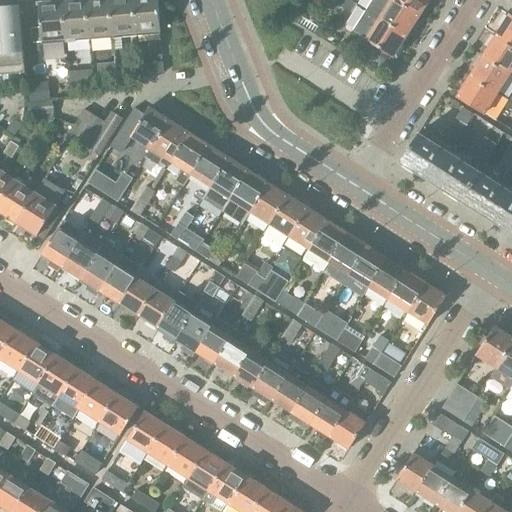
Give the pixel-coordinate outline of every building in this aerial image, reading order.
[(38,8),(42,44),(66,42),(62,2),(61,2),(60,0),(50,0),(49,0),(48,3),(38,4),(38,8)] [(72,0),(72,1),(62,2),(66,42),(89,40),(86,0),(85,0),(84,0),(72,0)] [(86,0),(89,40),(113,38),(109,0),(86,0)] [(109,0),(113,38),(115,63),(116,73),(128,72),(128,64),(124,65),(122,37),(136,36),(133,0),(109,0)] [(133,0),(136,36),(161,34),(157,0),(133,0)] [(359,17),(364,9),(349,0),(335,0),(334,3),(350,13),(351,12),(359,17)] [(419,16),(393,0),(370,0),(365,9),(406,36),(408,34),(409,35),(415,26),(413,25),(419,16)] [(393,0),(419,16),(420,14),(422,15),(427,6),(426,5),(428,0),(393,0)] [(400,45),(406,36),(365,9),(352,30),(393,56),(395,54),(396,55),(402,46),(400,45)] [(0,79),(25,77),(24,59),(20,10),(0,11),(0,79)] [(511,17),(509,15),(507,18),(506,17),(500,26),(502,27),(496,37),(511,46),(511,17)] [(511,46),(496,37),(495,38),(493,37),(488,46),(489,48),(483,56),(511,73),(511,74),(511,46)] [(477,67),(471,76),(498,93),(511,73),(483,56),(482,59),(480,58),(475,66),(477,67)] [(115,63),(97,64),(98,74),(116,73),(115,63)] [(163,73),(163,63),(145,64),(146,74),(163,73)] [(92,69),(68,71),(69,83),(93,81),(93,78),(92,69)] [(498,93),(471,76),(470,78),(468,77),(462,86),(464,87),(457,97),(485,114),(498,93)] [(49,90),(28,92),(29,103),(50,101),(49,90)] [(29,103),(28,103),(29,116),(54,114),(53,107),(52,101),(50,101),(29,103)] [(162,117),(148,108),(144,115),(133,109),(110,146),(121,152),(131,137),(151,149),(169,121),(166,119),(162,116),(162,117)] [(462,108),(456,118),(467,125),(473,115),(462,108)] [(84,109),(74,125),(68,135),(89,149),(105,122),(84,109)] [(111,112),(105,122),(89,149),(99,155),(122,119),(117,115),(111,112)] [(14,136),(22,124),(13,119),(6,131),(14,136)] [(169,121),(151,149),(146,157),(157,164),(159,162),(167,167),(170,162),(188,133),(186,132),(186,131),(182,129),(169,121)] [(458,139),(456,141),(464,146),(474,130),(467,125),(465,127),(458,139)] [(201,142),(188,133),(170,162),(182,169),(175,181),(183,186),(190,174),(208,146),(206,145),(207,144),(202,141),(201,142)] [(408,150),(400,162),(425,178),(436,185),(461,201),(479,172),(468,165),(470,161),(451,149),(444,145),(431,136),(429,140),(418,133),(410,145),(408,149),(408,150)] [(451,134),(444,145),(451,149),(456,141),(458,139),(452,134),(451,134)] [(3,153),(3,154),(11,158),(18,147),(11,142),(3,153)] [(208,146),(190,174),(210,187),(228,158),(226,157),(226,156),(222,154),(208,146)] [(23,166),(24,166),(32,171),(39,160),(31,155),(23,166)] [(228,158),(210,187),(230,199),(248,171),(246,170),(246,169),(242,166),(241,167),(228,158)] [(511,164),(502,181),(511,188),(511,187),(511,164)] [(0,204),(15,180),(0,170),(0,204)] [(95,171),(87,183),(97,190),(105,195),(118,203),(126,191),(115,184),(95,171)] [(230,199),(241,207),(234,218),(242,224),(249,212),(267,184),(266,183),(266,182),(262,179),(261,180),(248,171),(230,199)] [(479,172),(461,201),(486,216),(496,223),(511,233),(511,187),(511,188),(502,181),(491,175),(489,178),(479,172)] [(0,209),(5,213),(4,216),(16,224),(18,221),(35,193),(15,180),(0,204),(0,209)] [(267,184),(249,212),(269,224),(287,196),(285,195),(285,194),(281,191),(281,192),(267,184)] [(138,199),(147,205),(154,193),(145,187),(138,199)] [(56,206),(35,193),(18,221),(26,226),(24,228),(43,240),(63,210),(56,206)] [(95,210),(95,209),(101,200),(96,196),(89,206),(95,210)] [(287,196),(269,224),(289,237),(307,209),(305,208),(305,207),(301,204),(301,205),(287,196)] [(138,199),(131,211),(139,217),(147,205),(138,199)] [(122,213),(109,205),(101,200),(95,209),(103,214),(116,223),(122,213)] [(97,224),(103,214),(95,209),(95,210),(89,219),(97,224)] [(307,209),(289,237),(309,249),(327,221),(325,220),(326,219),(321,216),(320,217),(307,209)] [(185,212),(178,224),(187,229),(194,218),(185,212)] [(64,220),(58,229),(42,255),(44,256),(43,257),(44,258),(45,257),(61,267),(78,241),(83,232),(64,220)] [(327,221),(309,249),(303,258),(323,271),(329,262),(346,234),(344,232),(344,231),(340,228),(339,229),(327,221)] [(142,239),(148,229),(140,224),(133,233),(142,239)] [(178,224),(170,236),(179,242),(195,252),(201,242),(202,239),(187,229),(178,224)] [(148,229),(142,239),(135,248),(148,257),(161,237),(148,229)] [(346,234),(329,262),(348,274),(366,246),(364,245),(364,244),(360,241),(359,242),(346,234)] [(225,238),(220,245),(217,250),(226,255),(233,243),(225,238)] [(217,250),(220,245),(211,240),(207,246),(201,242),(195,252),(210,261),(217,250)] [(64,269),(80,280),(97,253),(78,241),(61,267),(63,268),(62,270),(63,270),(64,269)] [(103,245),(97,253),(80,280),(89,285),(86,290),(96,297),(99,292),(116,266),(122,257),(103,245)] [(366,246),(348,274),(368,287),(386,259),(384,257),(384,256),(380,254),(379,254),(366,246)] [(178,248),(172,258),(180,263),(186,254),(178,248)] [(226,255),(217,250),(210,261),(218,267),(226,255)] [(174,273),(180,263),(172,258),(166,268),(174,273)] [(386,259),(368,287),(388,299),(406,271),(403,270),(403,269),(399,266),(386,259)] [(247,263),(237,279),(249,286),(257,275),(259,270),(247,263)] [(102,293),(118,304),(135,278),(116,266),(99,292),(101,293),(100,294),(101,295),(102,293)] [(406,271),(388,299),(408,312),(426,283),(424,282),(420,279),(419,280),(406,271)] [(216,273),(210,282),(219,288),(225,278),(216,273)] [(257,275),(249,286),(258,292),(265,280),(257,275)] [(121,306),(137,316),(154,290),(135,278),(118,304),(121,306),(120,306),(121,307),(121,306)] [(173,302),(162,295),(167,287),(159,282),(154,290),(137,316),(139,317),(139,318),(140,318),(157,328),(173,302)] [(210,282),(205,290),(214,296),(219,288),(210,282)] [(426,283),(408,312),(428,325),(446,296),(443,294),(444,294),(439,291),(439,292),(426,283)] [(289,311),(296,300),(283,291),(275,303),(289,311)] [(176,340),(192,314),(199,304),(180,292),(173,302),(157,328),(158,330),(159,331),(159,330),(176,340)] [(254,297),(248,307),(257,312),(263,302),(254,297)] [(296,299),(296,300),(289,311),(297,317),(305,305),(296,299)] [(305,304),(305,305),(297,317),(314,327),(322,315),(305,304)] [(251,321),(257,312),(248,307),(242,316),(251,321)] [(323,315),(315,328),(337,342),(344,330),(345,329),(347,326),(325,312),(323,315)] [(212,326),(192,314),(176,340),(177,342),(178,343),(179,342),(195,352),(212,326)] [(293,321),(286,331),(295,336),(301,326),(293,321)] [(5,327),(0,323),(0,355),(14,333),(15,332),(6,326),(5,327)] [(197,354),(214,365),(231,338),(212,326),(195,352),(197,354),(196,355),(197,355),(197,354)] [(476,355),(496,368),(511,342),(511,336),(509,334),(508,335),(494,326),(476,355)] [(337,342),(354,353),(362,340),(345,329),(344,330),(337,342)] [(289,346),(295,336),(286,331),(280,340),(289,346)] [(233,377),(250,351),(254,344),(235,332),(231,338),(214,365),(216,366),(215,367),(216,368),(217,366),(233,377)] [(25,340),(14,333),(0,355),(0,360),(18,372),(35,346),(35,345),(26,338),(25,340)] [(380,336),(373,348),(381,353),(382,353),(389,342),(380,336)] [(511,342),(496,368),(511,377),(511,342)] [(331,345),(325,355),(333,360),(339,351),(331,345)] [(35,346),(18,372),(38,385),(55,359),(55,357),(47,352),(46,353),(35,346)] [(406,354),(394,347),(388,356),(400,363),(406,354)] [(373,348),(365,360),(373,365),(381,353),(373,348)] [(236,378),(252,389),(269,363),(250,351),(233,377),(235,378),(234,379),(235,379),(236,378)] [(381,353),(373,365),(395,378),(402,366),(382,353),(381,353)] [(327,370),(333,360),(325,355),(319,365),(327,370)] [(65,365),(55,359),(38,385),(58,398),(75,371),(76,370),(66,364),(65,365)] [(255,390),(271,401),(288,375),(269,363),(252,389),(254,390),(253,391),(254,392),(255,390)] [(364,380),(370,370),(362,365),(356,375),(364,380)] [(363,382),(383,395),(391,383),(370,370),(364,380),(363,382)] [(86,378),(75,371),(58,398),(78,411),(95,384),(96,383),(87,377),(86,378)] [(307,387),(288,375),(271,401),(273,402),(272,403),(273,403),(274,403),(290,413),(307,387)] [(364,380),(356,375),(350,384),(358,389),(363,382),(364,380)] [(293,414),(310,425),(330,392),(311,380),(307,387),(290,413),(292,414),(292,415),(292,416),(293,414)] [(106,391),(95,384),(78,411),(98,423),(116,397),(116,396),(107,390),(106,391)] [(457,385),(449,397),(470,411),(470,410),(478,398),(457,385)] [(329,437),(345,411),(352,401),(333,389),(330,392),(310,425),(312,426),(311,427),(311,428),(312,427),(329,437)] [(127,404),(116,397),(98,423),(119,437),(137,408),(128,403),(127,404)] [(442,409),(463,422),(470,411),(449,397),(442,409)] [(478,398),(470,410),(478,415),(486,404),(478,398)] [(0,405),(0,416),(1,417),(13,424),(17,416),(6,409),(0,405)] [(471,427),(478,415),(470,410),(470,411),(463,422),(471,427)] [(331,439),(348,450),(365,424),(345,411),(329,437),(331,438),(330,439),(331,440),(331,439)] [(126,441),(146,453),(163,427),(152,420),(153,419),(144,413),(126,441)] [(452,438),(453,438),(459,427),(439,414),(431,425),(452,438)] [(28,423),(17,416),(13,424),(23,431),(28,423)] [(491,423),(483,435),(496,443),(503,431),(491,423)] [(164,425),(163,427),(146,453),(151,457),(167,466),(173,457),(183,440),(173,433),(173,432),(164,425)] [(461,443),(468,432),(459,427),(453,438),(461,443)] [(504,448),(511,437),(511,436),(503,431),(496,443),(504,448)] [(14,438),(7,434),(0,444),(7,450),(14,438)] [(53,450),(58,442),(47,435),(41,443),(53,450)] [(470,447),(490,459),(495,449),(476,437),(470,447)] [(454,454),(461,443),(453,438),(452,438),(446,449),(454,454)] [(167,466),(187,479),(203,452),(193,446),(194,445),(184,439),(183,440),(173,457),(167,466)] [(69,449),(58,442),(53,450),(64,457),(69,449)] [(34,451),(27,447),(20,457),(28,462),(34,451)] [(504,454),(495,449),(490,459),(489,460),(497,465),(504,454)] [(81,451),(74,463),(95,476),(96,474),(100,467),(102,464),(81,451)] [(202,500),(207,491),(224,464),(213,457),(204,451),(203,452),(187,479),(182,488),(202,500)] [(400,481),(416,491),(432,465),(413,453),(411,457),(397,479),(399,480),(398,481),(399,482),(400,481)] [(55,462),(47,458),(40,468),(47,473),(55,462)] [(435,503),(451,477),(454,472),(436,460),(432,465),(416,491),(418,492),(418,493),(419,494),(419,493),(435,503)] [(490,476),(497,465),(489,460),(482,471),(490,476)] [(228,504),(245,476),(234,469),(235,468),(226,462),(224,464),(207,491),(228,504)] [(118,478),(107,470),(102,478),(113,486),(118,478)] [(88,484),(67,471),(60,482),(67,486),(62,493),(77,502),(88,484)] [(7,475),(0,485),(0,504),(12,511),(28,487),(7,475)] [(246,475),(245,476),(228,504),(241,511),(251,511),(265,489),(254,483),(255,481),(246,475)] [(439,505),(449,511),(457,511),(471,490),(451,477),(435,503),(438,504),(437,506),(438,506),(439,505)] [(127,483),(118,478),(113,486),(122,491),(127,483)] [(40,511),(48,500),(28,487),(12,511),(40,511)] [(107,511),(114,501),(94,488),(85,502),(95,508),(92,511),(107,511)] [(266,488),(265,489),(251,511),(279,511),(286,502),(275,495),(275,494),(266,488)] [(142,504),(147,496),(137,489),(132,497),(142,504)] [(483,511),(490,502),(471,490),(457,511),(483,511)] [(505,511),(498,507),(503,499),(495,494),(490,502),(483,511),(505,511)] [(159,504),(147,496),(142,504),(154,511),(159,504)] [(67,511),(48,500),(40,511),(67,511)] [(300,511),(295,508),(296,507),(286,501),(286,502),(279,511),(300,511)]
